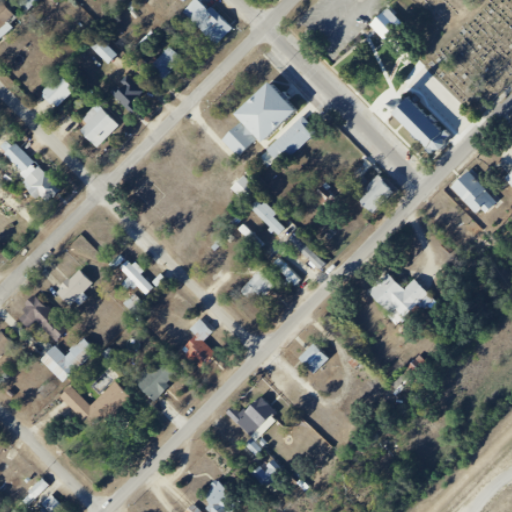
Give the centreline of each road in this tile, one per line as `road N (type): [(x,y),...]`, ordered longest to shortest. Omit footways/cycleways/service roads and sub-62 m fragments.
road 1 (residential): [(108,511),(511,105)]
road 2 (residential): [(0,295),(298,0)]
road 3 (residential): [(268,352),(0,79)]
road 4 (residential): [(433,183),(245,0)]
road 5 (residential): [(102,511),(0,405)]
